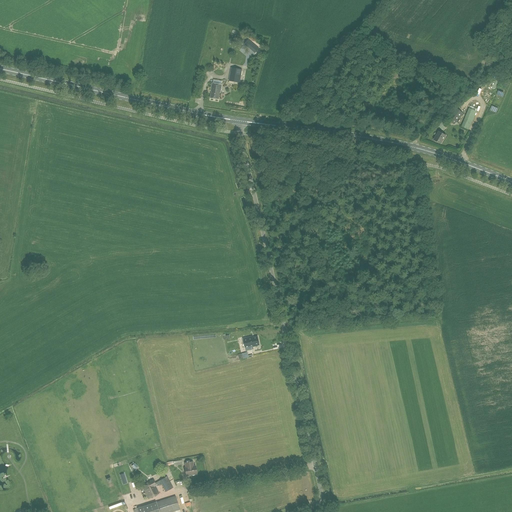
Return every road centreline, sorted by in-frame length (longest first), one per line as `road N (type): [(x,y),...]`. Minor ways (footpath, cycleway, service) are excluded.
road 1 (unclassified): [(326,511),(240,121)]
road 2 (primary): [(511,181),(398,143),(240,121)]
road 3 (primary): [(240,121),(0,68)]
